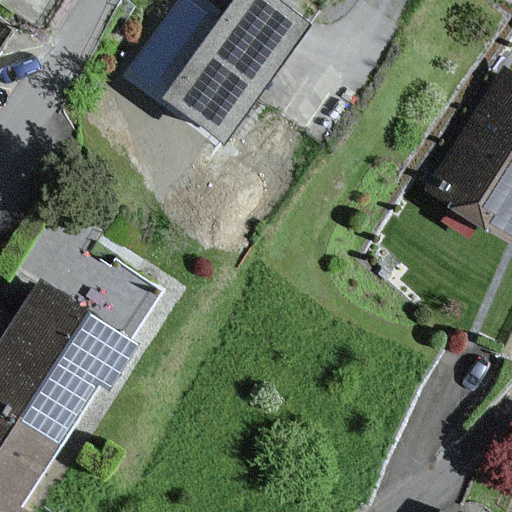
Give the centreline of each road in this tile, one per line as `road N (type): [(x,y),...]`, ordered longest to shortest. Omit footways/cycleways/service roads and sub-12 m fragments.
road 1 (residential): [(96,0),(0,146)]
road 2 (residential): [(401,511),(511,419)]
